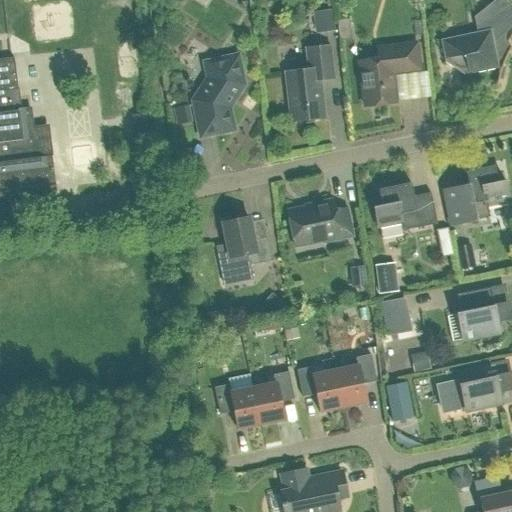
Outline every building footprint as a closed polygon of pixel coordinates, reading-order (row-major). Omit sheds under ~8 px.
[(511,7),(506,0),(494,0),(473,17),(476,32),(439,40),(444,63),(464,76),(500,68),(498,74),(497,77),(496,83),(495,86),(497,86),(497,83),(498,79),(499,76),(500,72),(502,66),(505,59),(507,56),(510,49),(511,45),(511,7)] [(419,70),(416,44),(377,49),(378,60),(358,62),(364,107),(395,103),(391,74),(419,70)] [(334,79),(330,46),(305,49),(307,70),(284,73),(289,122),(324,118),(320,80),(334,79)] [(241,81),(236,57),(205,64),(208,79),(193,101),(201,136),(215,133),(215,134),(232,131),(227,104),(231,96),(237,95),(240,90),(239,81),(241,81)] [(0,196),(56,190),(49,136),(34,138),(30,107),(20,109),(14,58),(0,59),(0,196)] [(126,108),(134,108),(133,86),(125,87),(126,108)] [(418,126),(410,126),(410,135),(427,136),(427,116),(418,116),(418,126)] [(448,226),(461,223),(489,217),(487,207),(509,202),(505,181),(497,182),(493,166),(465,172),(468,185),(441,191),(448,226)] [(413,197),(410,183),(378,190),(382,206),(370,208),(374,227),(393,223),(394,225),(416,221),(417,228),(436,224),(430,193),(413,197)] [(334,210),(332,200),(315,203),(315,207),(287,213),(294,245),(323,239),(323,235),(337,232),(339,240),(352,237),(346,208),(334,210)] [(253,241),(248,218),(222,223),(226,244),(214,246),(223,286),(252,280),(249,266),(271,261),(266,238),(253,241)] [(440,232),(447,258),(457,255),(450,229),(440,232)] [(464,229),(454,232),(458,248),(468,246),(464,229)] [(382,293),(401,292),(399,264),(380,265),(382,293)] [(508,318),(502,287),(458,296),(461,313),(457,314),(462,340),(497,333),(495,320),(508,318)] [(410,330),(403,297),(379,302),(386,335),(410,330)] [(335,371),(342,407),(366,402),(366,400),(365,401),(362,385),(376,382),(370,355),(355,358),(357,367),(335,371)] [(511,388),(505,362),(459,372),(462,384),(459,385),(465,411),(500,404),(497,391),(511,388)] [(342,407),(335,371),(313,376),(311,367),(296,370),(301,397),(315,394),(319,410),(318,411),(318,412),(342,407)] [(274,384),(252,389),(260,424),(283,419),(283,418),(282,418),(279,402),(293,399),(287,372),(272,375),(274,384)] [(260,424),(252,389),(230,393),(228,385),(213,388),(219,415),(233,412),(236,428),(235,428),(236,429),(260,424)] [(406,385),(386,389),(393,424),(413,420),(406,385)] [(307,479),(305,469),(280,474),(284,492),(279,493),(282,511),(332,511),(339,511),(336,498),(346,496),(341,472),(307,479)] [(511,511),(511,488),(498,492),(499,496),(480,500),(482,511),(511,511)]
